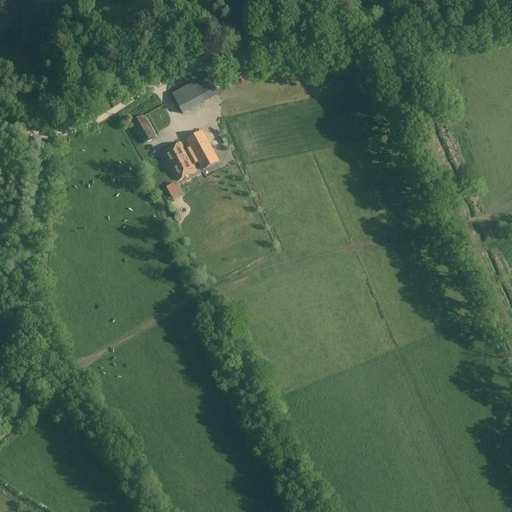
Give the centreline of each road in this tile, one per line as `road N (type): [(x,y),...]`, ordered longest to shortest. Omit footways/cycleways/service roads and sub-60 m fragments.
road 1 (track): [(461,219),(198,295),(75,372),(0,441)]
road 2 (track): [(511,7),(199,67),(67,132)]
road 3 (track): [(379,31),(511,333)]
